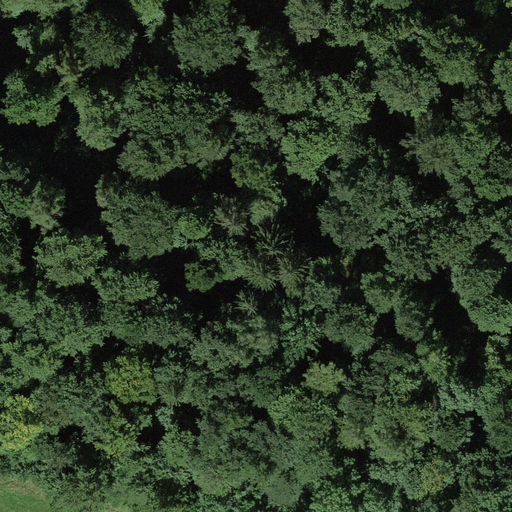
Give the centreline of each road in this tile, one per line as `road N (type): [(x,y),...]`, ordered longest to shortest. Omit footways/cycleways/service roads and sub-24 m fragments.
road 1 (track): [(0,259),(125,195),(266,168),(356,134),(511,106)]
road 2 (track): [(511,411),(406,430),(252,477)]
